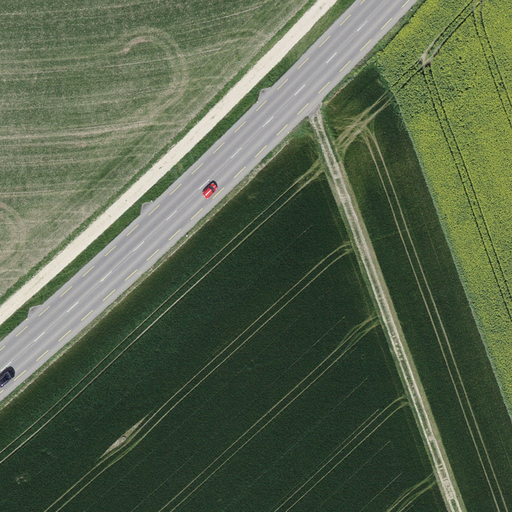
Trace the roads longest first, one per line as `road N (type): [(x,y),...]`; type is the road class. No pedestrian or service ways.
road 1 (primary): [(386,0),(301,91),(0,369)]
road 2 (track): [(0,322),(326,0)]
road 3 (track): [(301,91),(453,511)]
